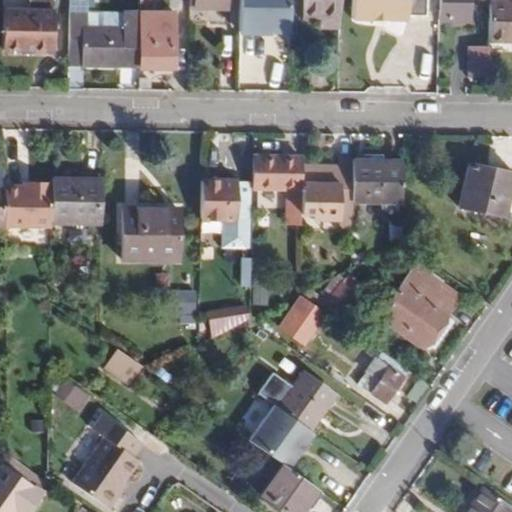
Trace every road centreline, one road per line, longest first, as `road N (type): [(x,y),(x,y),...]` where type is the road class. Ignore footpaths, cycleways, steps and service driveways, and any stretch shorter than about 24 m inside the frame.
road 1 (residential): [(511,122),(0,107)]
road 2 (residential): [(362,511),(511,295)]
